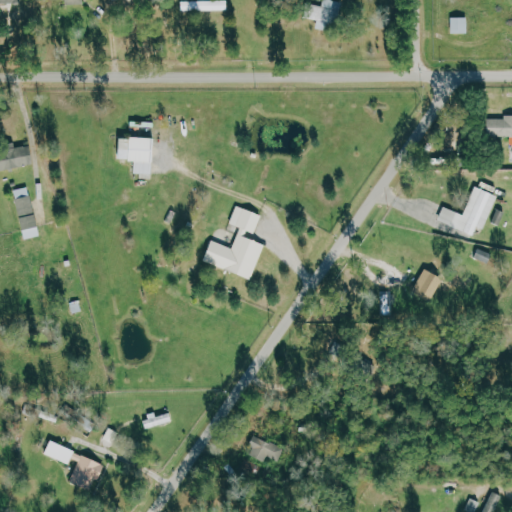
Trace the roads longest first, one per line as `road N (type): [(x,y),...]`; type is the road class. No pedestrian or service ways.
road 1 (residential): [(157,511),(456,79)]
road 2 (tertiary): [(0,79),(511,79)]
